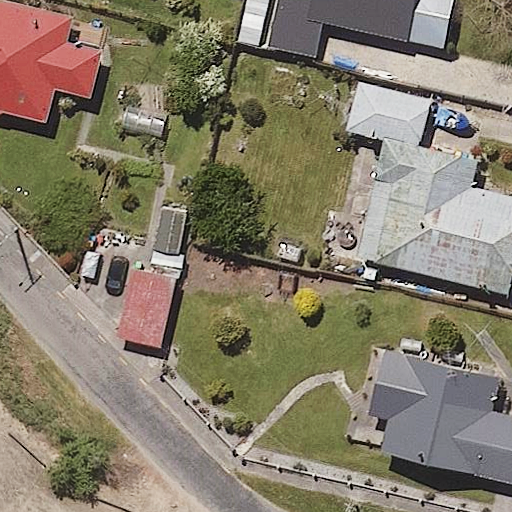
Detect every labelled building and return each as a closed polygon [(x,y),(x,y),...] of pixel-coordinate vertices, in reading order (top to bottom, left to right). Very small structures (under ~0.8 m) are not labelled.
[(55,4),(39,0),(0,0),(0,97),(17,101),(24,76),(57,82),(78,28),(49,21),(55,4)] [(382,0),(276,0),(276,4),(376,26),(382,0)] [(351,127),(323,239),(473,275),(496,181),(457,172),(460,139),(382,120),(389,90),(325,74),(316,110),(351,127)] [(191,206),(159,203),(156,243),(188,246),(191,206)] [(138,260),(124,335),(174,344),(188,269),(138,260)] [(464,358),(349,338),(332,401),(348,407),(342,437),(499,473),(510,407),(462,397),(464,358)]
